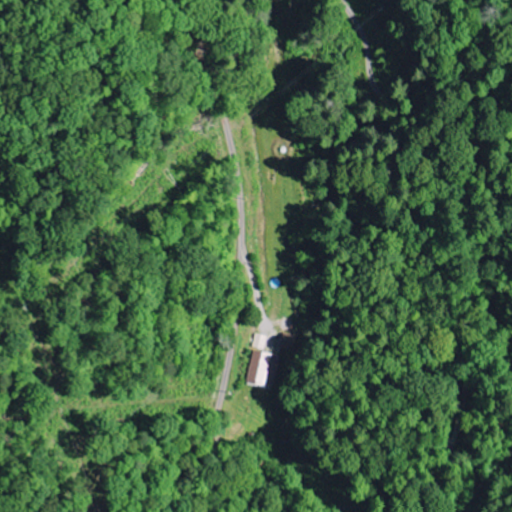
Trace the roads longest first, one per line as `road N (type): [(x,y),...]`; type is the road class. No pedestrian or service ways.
road 1 (residential): [(343,0),(365,37),(393,141),(408,320),(417,346),(463,405),(419,511)]
road 2 (residential): [(190,511),(231,362),(244,245),(242,188),(225,111),(180,0)]
road 3 (residential): [(242,188),(262,192),(279,228),(281,418)]
